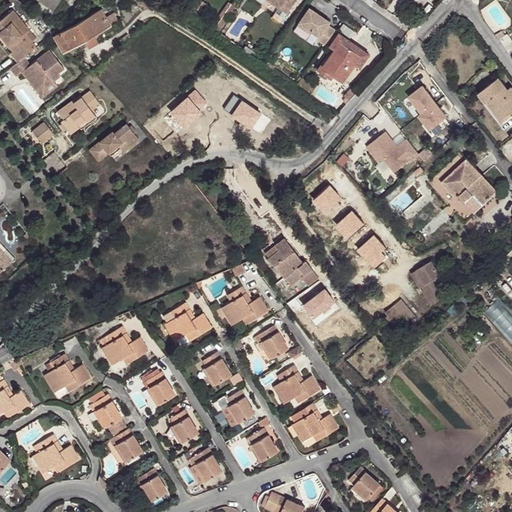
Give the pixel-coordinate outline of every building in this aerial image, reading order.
[(39,0),(54,9),(60,0),(66,4),(68,0),(39,0)] [(199,0),(197,0),(194,5),(201,11),(206,5),(199,0)] [(268,0),(279,7),(282,3),(290,9),(296,0),(268,0)] [(279,7),(272,17),(280,23),(290,9),(282,3),(279,7)] [(317,39),(325,44),(335,30),(327,25),(330,22),(309,7),(297,25),(310,34),(312,31),(319,36),(317,39)] [(62,31),(75,46),(75,47),(80,44),(95,35),(111,26),(110,24),(109,22),(106,17),(101,8),(62,31)] [(26,57),(37,47),(26,34),(30,30),(13,11),(0,22),(0,35),(15,52),(12,54),(20,62),(26,57)] [(216,20),(218,22),(225,12),(223,11),(216,20)] [(106,17),(109,22),(115,18),(112,14),(106,17)] [(502,30),(495,34),(499,39),(505,35),(502,30)] [(330,46),(334,49),(340,41),(361,56),(355,64),(360,67),(369,54),(339,33),(330,46)] [(95,35),(80,44),(82,48),(97,40),(95,35)] [(334,49),(321,68),(332,76),(342,82),(355,64),(361,56),(340,41),(334,49)] [(32,65),(26,57),(20,62),(12,69),(19,76),(25,71),(31,78),(33,76),(35,79),(33,81),(40,88),(46,82),(49,86),(56,80),(64,74),(62,71),(67,66),(52,48),(32,65)] [(330,79),(332,76),(321,68),(319,66),(316,69),(330,79)] [(511,94),(499,77),(478,93),(486,103),(488,102),(501,119),(508,114),(511,118),(511,117),(511,94)] [(56,80),(49,86),(46,82),(40,88),(46,96),(60,84),(56,80)] [(352,87),(344,96),(349,101),(357,92),(352,87)] [(87,121),(95,115),(92,110),(100,104),(90,91),(81,97),(74,103),(72,100),(58,112),(64,119),(61,121),(68,131),(85,119),(87,121)] [(478,93),(476,95),(500,126),(511,118),(508,114),(501,119),(488,102),(486,103),(478,93)] [(74,103),(81,97),(79,94),(71,99),(72,100),(74,103)] [(98,118),(95,115),(87,121),(85,119),(68,131),(71,135),(80,127),(83,131),(98,118)] [(54,134),(45,124),(33,133),(41,143),(54,134)] [(118,146),(123,152),(139,140),(127,124),(114,134),(112,131),(89,150),(99,161),(108,154),(118,146)] [(297,141),(288,144),(290,150),(299,147),(297,141)] [(113,159),(123,152),(118,146),(108,154),(113,159)] [(467,159),(442,182),(457,199),(460,197),(464,193),(469,198),(465,202),(474,212),(497,191),(467,159)] [(464,193),(460,197),(465,202),(469,198),(464,193)] [(279,250),(269,257),(290,286),(301,277),(308,286),(318,278),(305,260),(302,262),(284,238),(275,245),(279,250)] [(0,255),(4,252),(13,262),(15,260),(0,244),(0,255)] [(265,252),(269,257),(279,250),(275,245),(265,252)] [(0,273),(13,262),(4,252),(0,255),(0,273)] [(511,276),(511,256),(502,266),(511,276)] [(432,261),(416,270),(424,285),(422,286),(425,290),(423,291),(432,305),(449,294),(438,277),(441,276),(432,261)] [(239,263),(233,266),(236,273),(242,271),(239,263)] [(424,285),(416,270),(411,273),(420,287),(422,286),(424,285)] [(511,287),(498,272),(485,284),(511,313),(511,287)] [(253,298),(244,283),(229,293),(233,299),(223,305),(233,322),(234,321),(238,326),(269,307),(261,294),(253,298)] [(198,314),(188,299),(173,308),(176,314),(167,321),(177,338),(187,332),(190,337),(213,324),(206,310),(198,314)] [(400,300),(394,305),(408,321),(400,328),(406,334),(412,329),(408,325),(416,318),(400,300)] [(387,311),(400,328),(408,321),(394,305),(387,311)] [(276,321),(260,330),(264,336),(262,339),(272,355),(290,343),(276,321)] [(137,339),(127,324),(107,336),(110,342),(105,346),(116,362),(127,357),(131,362),(153,347),(144,334),(137,339)] [(260,330),(256,333),(260,340),(262,339),(264,336),(260,330)] [(238,331),(232,336),(237,343),(240,341),(243,339),(238,331)] [(291,345),(294,351),(304,345),(300,340),(291,345)] [(233,370),(219,348),(204,357),(207,363),(204,366),(215,382),(233,370)] [(79,362),(71,350),(52,362),(55,368),(50,372),(59,388),(70,381),(74,388),(96,375),(88,361),(79,366),(78,363),(79,362)] [(306,376),(296,361),(281,370),(284,376),(275,383),(286,399),(296,392),(300,398),(321,384),(313,371),(306,376)] [(183,391),(168,367),(165,369),(161,363),(146,372),(154,384),(150,387),(161,404),(183,391)] [(0,412),(11,407),(14,412),(36,399),(28,386),(20,390),(7,369),(3,371),(7,377),(0,381),(0,412)] [(255,409),(242,386),(227,395),(230,401),(227,404),(237,420),(255,409)] [(161,404),(150,387),(147,389),(153,398),(153,401),(154,403),(157,404),(158,406),(161,404)] [(126,413),(112,391),(110,392),(107,388),(97,394),(99,398),(94,401),(98,409),(102,415),(108,424),(111,422),(125,414),(126,413)] [(325,413),(315,398),(300,408),(303,413),(294,420),(304,436),(315,431),(319,436),(341,422),(332,409),(325,413)] [(339,398),(333,402),(337,408),(343,404),(339,398)] [(204,429),(191,406),(176,416),(179,421),(176,424),(186,441),(204,429)] [(98,418),(102,415),(98,409),(94,411),(98,418)] [(125,414),(111,422),(116,431),(130,423),(125,414)] [(279,448),(265,424),(249,433),(258,447),(254,449),(260,459),(279,448)] [(148,449),(135,426),(114,437),(118,445),(120,444),(130,460),(148,449)] [(69,443),(59,429),(38,441),(42,447),(38,450),(47,466),(58,461),(62,466),(84,453),(76,440),(69,443)] [(249,433),(246,435),(254,449),(258,447),(249,433)] [(0,438),(0,472),(2,470),(17,454),(0,438)] [(199,462),(210,480),(229,467),(215,444),(194,457),(198,463),(199,462)] [(205,482),(210,480),(199,462),(198,463),(194,465),(205,482)] [(384,482),(363,464),(351,477),(357,483),(354,486),(369,499),(384,482)] [(174,489),(160,466),(141,478),(155,501),(174,489)] [(108,488),(112,485),(104,475),(103,478),(103,480),(104,484),(106,486),(108,488)] [(266,507),(275,511),(282,494),(272,488),(271,489),(271,490),(266,504),(266,505),(266,507)] [(282,494),(275,511),(276,511),(305,511),(309,505),(282,494)] [(403,511),(385,496),(373,510),(375,511),(403,511)]
